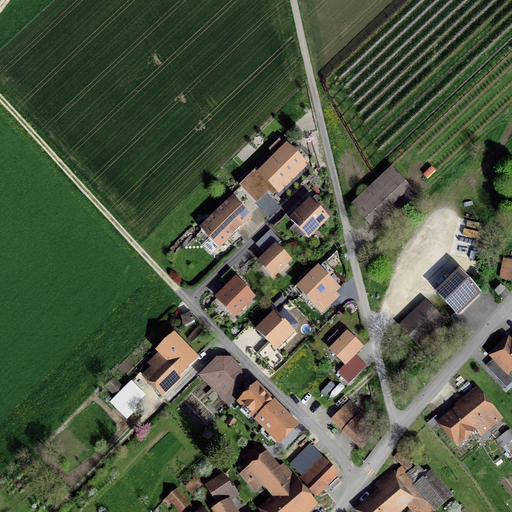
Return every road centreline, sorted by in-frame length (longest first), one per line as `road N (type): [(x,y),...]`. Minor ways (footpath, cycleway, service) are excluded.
road 1 (track): [(398,437),(295,0)]
road 2 (track): [(174,286),(0,98)]
road 3 (residential): [(361,481),(223,344),(193,302)]
road 4 (track): [(53,511),(223,344)]
road 5 (residential): [(361,481),(511,307)]
road 6 (residential): [(193,302),(335,167)]
